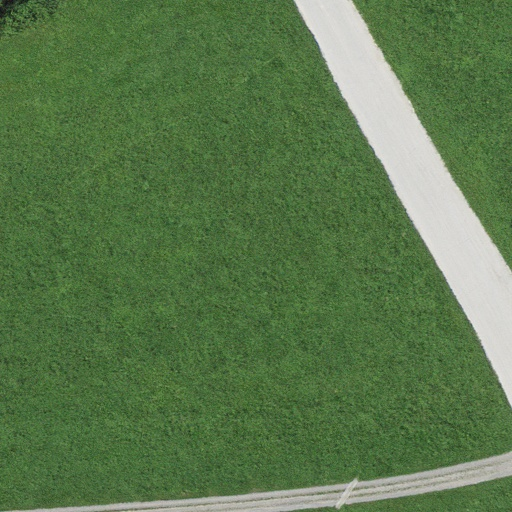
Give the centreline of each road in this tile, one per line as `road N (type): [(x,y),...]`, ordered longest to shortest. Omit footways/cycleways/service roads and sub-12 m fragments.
road 1 (track): [(290,0),(511,456)]
road 2 (track): [(209,511),(322,504),(511,469)]
